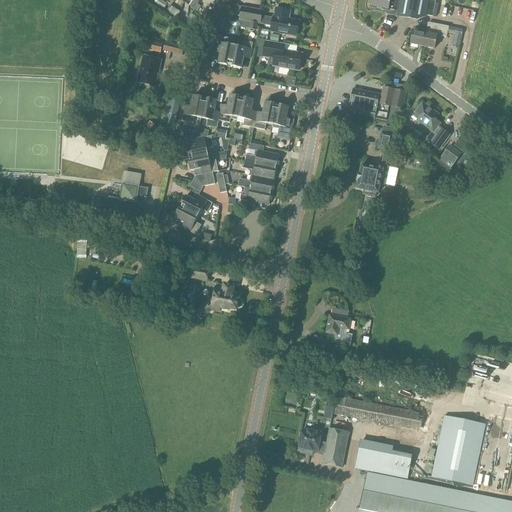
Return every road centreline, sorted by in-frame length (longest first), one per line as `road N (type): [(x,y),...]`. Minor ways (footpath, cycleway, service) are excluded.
road 1 (secondary): [(236,511),(285,272)]
road 2 (residential): [(285,272),(158,235),(180,137)]
road 3 (tertiary): [(511,140),(337,15)]
road 4 (residential): [(223,0),(199,47),(200,70),(320,100)]
road 5 (secondary): [(285,272),(320,100)]
